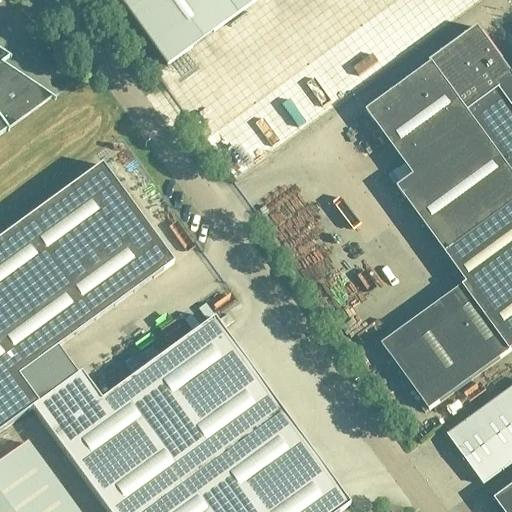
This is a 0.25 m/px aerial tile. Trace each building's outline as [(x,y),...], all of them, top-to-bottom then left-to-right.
[(116,0),(166,67),(258,0),(116,0)] [(511,78),(511,77),(511,76),(511,74),(510,76),(477,30),(428,65),(430,68),(366,114),(413,179),(397,191),(466,286),(381,347),(428,413),(511,351),(511,78)] [(8,38),(0,43),(0,172),(69,123),(8,38)] [(100,168),(0,241),(0,434),(31,412),(103,511),(343,511),(348,509),(212,322),(100,404),(79,376),(75,380),(55,352),(172,267),(100,168)] [(511,390),(446,438),(463,461),(481,487),(511,464),(511,390)] [(73,511),(25,446),(0,464),(0,511),(73,511)] [(511,511),(511,491),(492,506),(496,511),(511,511)]
